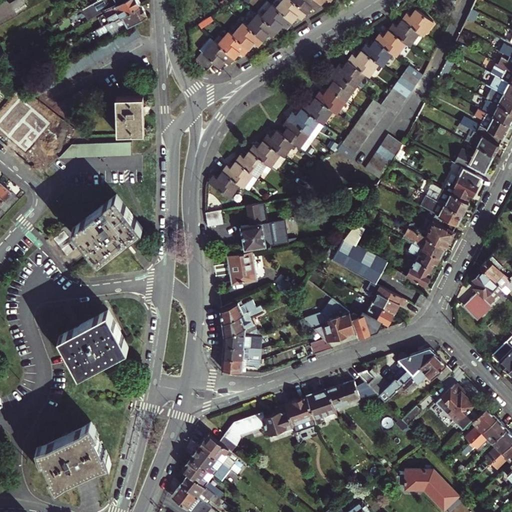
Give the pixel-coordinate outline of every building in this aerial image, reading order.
[(99,0),(83,9),(89,20),(117,4),(123,0),(99,0)] [(111,21),(141,4),(138,0),(123,0),(117,4),(120,10),(109,16),(111,21)] [(282,0),(284,1),(278,7),(292,19),(298,13),(302,17),(307,10),(295,0),(282,0)] [(295,0),(307,10),(312,5),(315,8),(321,1),(319,0),(295,0)] [(268,9),(263,15),(277,28),(282,23),(286,26),(292,19),(278,7),(272,2),(267,8),(268,9)] [(120,31),(134,23),(148,15),(141,4),(111,21),(96,30),(98,35),(101,35),(110,31),(117,26),(120,31)] [(411,12),(407,10),(402,18),(419,29),(424,33),(430,25),(429,25),(433,19),(415,6),(411,12)] [(254,18),(249,24),(264,37),(269,31),(272,34),(277,28),(263,15),(258,11),(252,17),(254,18)] [(415,35),(419,29),(402,18),(398,23),(394,20),(388,28),(405,40),(411,44),(416,36),(415,35)] [(240,27),(235,33),(249,45),(255,39),(259,43),(264,37),(249,24),(244,20),(239,26),(240,27)] [(39,95),(73,76),(78,73),(141,36),(135,25),(129,28),(32,84),(39,95)] [(112,35),(120,31),(117,26),(110,31),(112,35)] [(249,45),(235,33),(230,28),(224,34),(225,35),(220,42),(234,54),(239,48),(244,52),(249,45)] [(375,38),(392,50),(397,54),(403,46),(402,45),(405,40),(388,28),(384,34),(380,31),(375,38)] [(219,29),(213,36),(220,42),(225,35),(224,34),(219,29)] [(208,68),(215,60),(218,63),(223,57),(228,61),(234,54),(220,42),(213,36),(211,35),(200,47),(202,48),(195,56),(196,57),(208,68)] [(361,47),(378,60),(384,64),(389,57),(388,56),(392,50),(375,38),(371,44),(366,41),(361,47)] [(501,49),(511,54),(511,45),(505,42),(501,49)] [(374,66),(378,60),(361,47),(356,54),(352,51),(347,58),(365,70),(370,74),(376,67),(374,66)] [(511,60),(503,56),(499,62),(511,68),(511,60)] [(362,78),(360,77),(365,70),(347,58),(343,64),(339,61),(334,69),(357,85),(362,78)] [(500,75),(510,80),(511,81),(511,68),(499,62),(496,68),(494,67),(492,71),(500,75)] [(410,63),(406,69),(419,78),(424,72),(410,63)] [(328,85),(345,97),(350,90),(352,92),(357,85),(334,69),(329,75),(333,78),(328,85)] [(406,69),(402,74),(415,84),(419,78),(406,69)] [(401,76),(398,80),(411,90),(415,84),(402,74),(401,76)] [(449,76),(444,74),(440,83),(444,85),(449,76)] [(508,84),(510,80),(500,75),(498,79),(508,84)] [(495,77),(491,84),(492,85),(511,95),(511,81),(510,80),(508,84),(498,79),(495,77)] [(398,80),(394,85),(407,95),(411,90),(398,80)] [(65,114),(82,104),(89,100),(99,94),(93,84),(59,103),(65,114)] [(314,95),(333,108),(337,112),(343,104),(341,103),(345,97),(328,85),(324,91),(320,88),(314,95)] [(391,89),(390,91),(403,101),(407,95),(394,85),(391,89)] [(490,98),(498,102),(511,109),(511,95),(492,85),(486,96),(490,98)] [(390,91),(386,96),(399,106),(403,101),(390,91)] [(475,95),(488,102),(490,98),(486,96),(477,91),(475,95)] [(35,96),(29,92),(21,101),(27,105),(35,96)] [(318,118),(324,123),(330,115),(328,114),(333,108),(314,95),(310,102),(306,99),(301,106),(318,118)] [(399,106),(386,96),(382,102),(388,107),(395,112),(399,106)] [(117,99),(117,135),(144,134),(143,97),(118,98),(117,99)] [(388,107),(382,102),(375,97),(370,103),(383,113),(388,107)] [(491,103),(487,111),(510,124),(511,120),(511,109),(498,102),(490,98),(488,102),(491,103)] [(370,103),(366,109),(379,119),(383,113),(370,103)] [(288,116),(310,132),(315,125),(314,123),(318,118),(301,106),(297,112),(294,109),(288,116)] [(461,122),(500,142),(510,124),(487,111),(479,107),(475,113),(484,118),(481,123),(465,115),(461,122)] [(364,111),(362,115),(375,124),(379,119),(366,109),(364,111)] [(375,124),(362,115),(358,120),(371,130),(375,124)] [(293,140),(299,144),(303,138),(305,139),(310,132),(288,116),(283,123),(287,126),(283,132),(293,140)] [(315,136),(324,123),(318,118),(314,123),(315,125),(310,132),(315,136)] [(355,124),(354,126),(367,136),(371,130),(358,120),(355,124)] [(472,141),(479,144),(495,153),(500,142),(461,122),(459,126),(471,132),(470,133),(475,135),(472,141)] [(367,136),(354,126),(350,131),(363,141),(367,136)] [(280,150),(286,154),(290,147),(289,146),(293,140),(283,132),(277,128),(272,135),(267,131),(262,137),(280,150)] [(350,131),(346,136),(359,146),(363,141),(350,131)] [(299,144),(306,149),(315,136),(310,132),(305,139),(303,138),(299,144)] [(390,133),(387,139),(403,149),(406,143),(390,133)] [(345,138),(342,142),(355,152),(359,146),(346,136),(345,138)] [(249,148),(271,164),(277,158),(275,157),(280,150),(262,137),(258,144),(254,141),(249,148)] [(387,139),(383,145),(399,155),(402,151),(403,149),(387,139)] [(59,158),(101,157),(106,157),(134,156),(134,142),(73,144),(59,158)] [(342,142),(338,148),(351,157),(355,152),(342,142)] [(495,153),(479,144),(475,153),(462,146),(455,160),(465,165),(475,170),(477,166),(480,167),(486,170),(495,153)] [(383,145),(379,151),(395,161),(399,155),(383,145)] [(235,160),(252,172),(258,176),(263,169),(266,171),(271,164),(249,148),(244,155),(241,152),(235,160)] [(379,151),(376,156),(391,166),(395,161),(379,151)] [(376,156),(372,162),(387,172),(391,166),(376,156)] [(222,170),(239,182),(244,186),(248,189),(258,176),(252,172),(235,160),(231,166),(227,163),(222,170)] [(372,162),(368,168),(383,179),(387,172),(372,162)] [(474,193),(483,175),(477,172),(475,170),(465,165),(460,176),(457,174),(454,181),(449,178),(444,187),(466,199),(470,191),(474,193)] [(235,188),(239,182),(222,170),(218,176),(214,173),(209,180),(231,196),(237,189),(235,188)] [(18,196),(0,180),(0,215),(1,216),(18,196)] [(427,193),(428,193),(464,212),(470,201),(466,199),(444,187),(442,192),(431,186),(427,193)] [(466,199),(470,201),(474,193),(470,191),(466,199)] [(423,204),(432,209),(458,223),(464,212),(428,193),(423,204)] [(73,231),(68,225),(68,224),(48,239),(68,266),(77,260),(88,252),(80,241),(83,239),(100,261),(143,229),(118,194),(74,227),(75,229),(73,231)] [(250,224),(242,226),(245,249),(289,242),(286,218),(263,222),(260,202),(247,204),(250,224)] [(207,211),(209,225),(224,222),(222,209),(207,211)] [(447,245),(458,223),(432,209),(428,216),(435,220),(427,235),(447,245)] [(359,213),(356,216),(374,225),(376,222),(359,213)] [(372,280),(378,283),(390,260),(359,243),(368,226),(355,219),(349,230),(347,229),(326,255),(372,280)] [(447,245),(427,235),(410,226),(406,232),(417,238),(415,241),(423,245),(424,242),(426,243),(424,247),(441,256),(447,245)] [(421,252),(425,254),(422,260),(417,258),(412,268),(415,269),(411,275),(427,283),(433,272),(430,271),(436,260),(438,261),(441,256),(424,247),(414,241),(410,248),(420,253),(421,252)] [(501,267),(510,258),(500,248),(481,266),(485,269),(504,289),(509,294),(511,291),(511,277),(511,278),(501,267)] [(252,251),(228,255),(233,284),(256,280),(252,251)] [(272,281),(292,297),(315,267),(296,252),(272,281)] [(386,272),(408,283),(411,275),(390,264),(386,272)] [(504,289),(485,269),(474,280),(478,284),(475,287),(479,291),(472,298),(475,301),(468,308),(479,320),(494,306),(491,303),(496,298),(495,297),(504,289)] [(377,293),(373,300),(395,312),(399,303),(402,305),(406,297),(378,283),(372,280),(368,288),(377,293)] [(324,337),(327,341),(357,330),(352,314),(350,310),(332,296),(324,308),(306,318),(324,337)] [(222,310),(224,323),(258,305),(254,298),(244,303),(242,300),(222,310)] [(472,298),(465,305),(468,308),(475,301),(472,298)] [(389,324),(395,312),(373,300),(367,312),(364,310),(361,316),(355,313),(352,314),(357,330),(360,337),(378,331),(383,321),(389,324)] [(270,301),(262,304),(264,310),(272,306),(270,301)] [(224,323),(226,337),(247,326),(254,322),(251,316),(264,310),(262,304),(261,303),(258,305),(224,323)] [(104,309),(55,336),(75,374),(124,347),(104,309)] [(226,337),(225,345),(257,347),(258,335),(246,334),(247,326),(226,337)] [(511,368),(511,336),(493,354),(510,371),(511,368)] [(324,337),(311,341),(315,353),(333,347),(327,341),(324,337)] [(225,345),(224,357),(244,358),(245,352),(262,353),(262,348),(257,347),(225,345)] [(385,400),(402,384),(423,364),(436,351),(432,347),(409,355),(406,351),(404,351),(400,354),(399,358),(401,360),(398,362),(407,371),(403,371),(401,374),(401,377),(398,380),(397,379),(390,385),(377,372),(376,373),(373,369),(371,371),(377,378),(370,384),(385,400)] [(438,385),(442,381),(454,370),(436,351),(423,364),(402,384),(409,392),(428,374),(438,385)] [(244,358),(224,357),(223,368),(238,369),(243,370),(244,364),(247,365),(258,366),(258,364),(261,364),(261,359),(244,358)] [(377,378),(371,371),(366,366),(359,373),(370,384),(377,378)] [(355,380),(329,388),(336,409),(362,400),(355,380)] [(456,384),(437,402),(463,429),(474,419),(485,410),(477,402),(475,404),(474,403),(475,399),(472,396),(468,397),(467,396),(468,395),(465,391),(464,392),(462,391),(463,387),(460,384),(457,385),(456,384)] [(329,388),(307,396),(314,417),(315,418),(337,411),(336,409),(329,388)] [(293,424),(314,417),(307,396),(286,404),(293,424)] [(293,424),(286,404),(275,408),(277,413),(264,417),(262,412),(256,414),(263,435),(269,433),(270,435),(294,427),(293,424)] [(423,410),(417,404),(403,418),(409,424),(423,410)] [(466,440),(469,443),(498,416),(488,406),(485,410),(474,419),(478,424),(466,435),(469,437),(466,440)] [(233,422),(221,442),(233,451),(238,443),(263,435),(256,414),(233,422)] [(489,435),(493,440),(508,426),(498,416),(469,443),(472,446),(474,444),(477,446),(489,435)] [(88,423),(37,448),(56,487),(107,461),(88,423)] [(511,430),(508,426),(493,440),(491,442),(495,447),(488,454),(493,459),(511,441),(511,430)] [(221,442),(211,434),(201,446),(220,462),(227,454),(236,462),(240,457),(233,451),(221,442)] [(511,441),(493,459),(499,465),(506,458),(511,462),(511,460),(511,441)] [(220,462),(201,446),(193,456),(212,471),(220,462)] [(212,471),(193,456),(184,468),(190,473),(213,490),(216,486),(207,478),(212,471)] [(434,469),(407,468),(407,488),(427,488),(445,508),(459,494),(434,469)] [(213,490),(190,473),(182,483),(206,502),(210,497),(216,503),(221,497),(213,490)] [(206,502),(182,483),(173,495),(193,511),(208,511),(213,507),(206,502)] [(370,511),(362,501),(346,511),(340,511),(338,509),(334,511),(370,511)]
